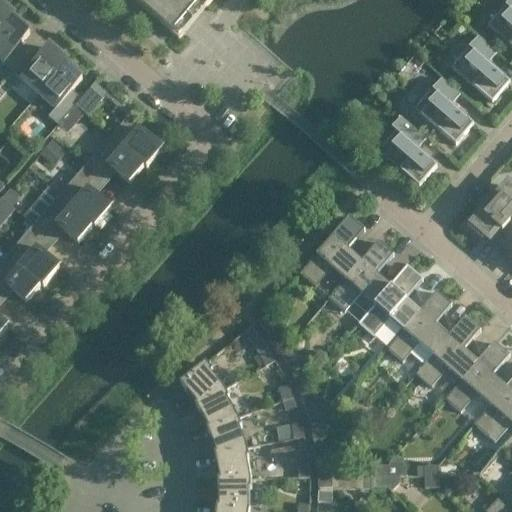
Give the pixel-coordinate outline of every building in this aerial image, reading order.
[(206,8),(213,0),(131,0),(178,41),(182,37),(175,31),(187,18),(200,3),(206,8)] [(511,48),(511,0),(510,0),(487,27),(511,48)] [(0,34),(13,20),(14,18),(0,5),(0,34)] [(29,35),(13,20),(0,34),(0,63),(12,73),(27,56),(18,48),(29,35)] [(492,105),(509,84),(487,65),(496,55),(477,38),(450,69),(492,105)] [(36,64),(27,56),(12,73),(38,97),(65,66),(67,64),(49,49),(36,64)] [(65,66),(38,97),(54,111),(48,118),(58,127),(64,119),(75,108),(79,102),(70,94),(82,80),(65,66)] [(455,147),(473,126),(451,107),(460,97),(441,80),(414,111),(455,147)] [(94,85),(79,102),(75,108),(85,116),(87,118),(106,96),(94,85)] [(75,108),(64,119),(71,125),(78,124),(85,116),(75,108)] [(395,133),(377,153),(419,189),(436,168),(416,151),(425,141),(400,119),(391,129),(395,133)] [(162,152),(126,120),(110,138),(144,168),(146,170),(162,152)] [(110,138),(85,167),(102,182),(112,171),(129,186),(144,168),(110,138)] [(62,151),(52,142),(41,155),(51,163),(62,151)] [(111,211),(91,194),(102,182),(85,167),(58,197),(93,227),(95,229),(111,211)] [(504,245),(511,236),(511,188),(509,191),(505,187),(482,213),(479,211),(466,225),(481,238),(484,236),(489,240),(493,236),(504,245)] [(17,204),(17,196),(11,190),(2,200),(13,209),(17,204)] [(93,227),(58,197),(33,227),(50,241),(60,230),(78,245),(93,227)] [(13,210),(13,209),(2,200),(0,202),(0,216),(4,220),(13,210)] [(332,269),(345,281),(362,262),(348,251),(365,232),(349,218),(300,275),(316,288),(332,269)] [(43,288),(59,270),(40,253),(50,241),(33,227),(7,256),(17,265),(41,287),(43,288)] [(361,295),(374,306),(391,287),(377,276),(394,257),(378,243),(362,262),(345,281),(329,300),(345,313),(361,295)] [(7,256),(0,264),(0,299),(9,289),(26,304),(41,287),(17,265),(7,256)] [(420,313),(406,301),(423,282),(407,269),(391,287),(374,306),(358,325),(373,339),(390,320),(403,332),(420,313)] [(420,313),(403,332),(387,350),(402,364),(419,345),(432,357),(449,338),(435,326),(452,307),(436,294),(420,313)] [(259,325),(268,336),(277,330),(268,318),(259,325)] [(478,363),(468,355),(464,351),(481,332),(465,319),(449,338),(432,357),(416,376),(431,389),(448,370),(461,382),(478,363)] [(477,395),(490,407),(507,388),(493,376),(510,358),(494,344),(478,363),(461,382),(445,401),(460,414),(477,395)] [(288,347),(278,352),(285,365),(295,359),(288,347)] [(265,368),(275,362),(268,350),(258,356),(265,368)] [(197,406),(224,391),(210,375),(212,374),(205,365),(180,386),(187,394),(197,406)] [(490,407),(474,426),(495,444),(511,426),(511,425),(511,382),(507,388),(490,407)] [(307,384),(297,387),(301,400),(312,397),(307,384)] [(283,403),(293,399),(288,386),(278,390),(283,403)] [(209,429),(238,419),(227,401),(229,400),(224,391),(197,406),(195,407),(200,416),(201,416),(209,429)] [(216,455),(246,449),(239,430),(241,429),(238,419),(209,429),(207,430),(210,440),(211,440),(216,455)] [(293,441),(304,439),(302,425),(291,427),(293,441)] [(321,426),(310,428),(313,442),(324,440),(321,426)] [(289,427),(277,430),(279,442),(291,440),(289,427)] [(220,481),(250,480),(247,460),(249,460),(246,449),(216,455),(214,455),(216,466),(217,466),(220,481)] [(400,478),(406,478),(406,467),(395,458),(387,467),(373,467),(373,478),(400,478)] [(309,466),(298,466),(298,479),(309,479),(309,466)] [(317,479),(331,478),(331,467),(317,468),(317,479)] [(424,468),(424,478),(438,478),(438,467),(424,467),(424,468)] [(331,478),(317,479),(318,490),(332,489),(331,478)] [(361,478),(361,493),(373,493),(373,489),(373,478),(361,478)] [(373,478),(373,489),(388,489),(391,493),(400,483),(400,478),(373,478)] [(438,490),(438,478),(424,478),(424,490),(438,490)] [(219,507),(249,511),(249,491),(251,491),(250,480),(220,481),(218,481),(218,492),(219,492),(219,507)] [(331,507),(332,495),(318,494),(317,505),(331,507)] [(511,511),(500,499),(486,511),(511,511)]
